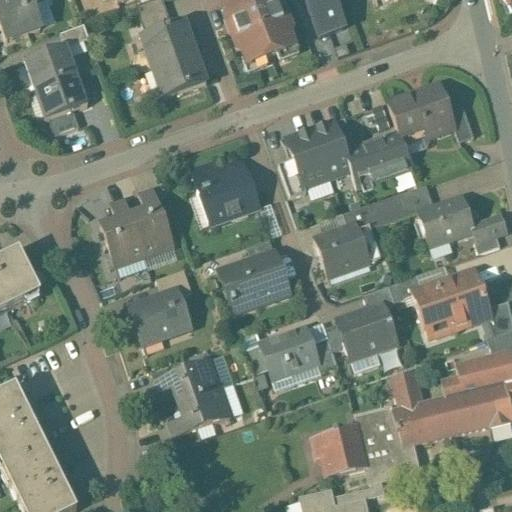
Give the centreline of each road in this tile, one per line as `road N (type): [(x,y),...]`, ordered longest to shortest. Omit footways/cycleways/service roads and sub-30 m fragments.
road 1 (residential): [(483,36),(24,195)]
road 2 (residential): [(111,511),(109,397),(86,339),(85,300),(24,195)]
road 3 (residential): [(483,36),(511,157)]
